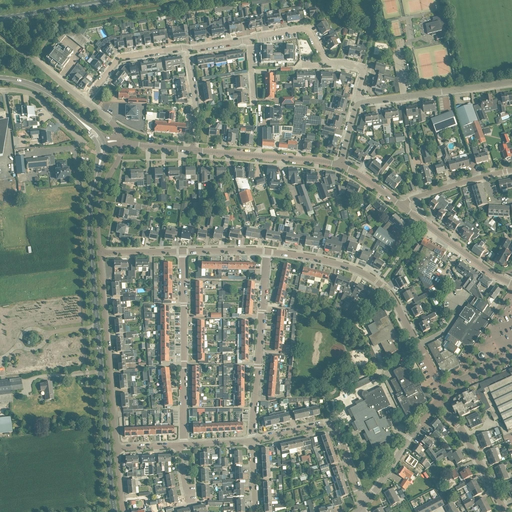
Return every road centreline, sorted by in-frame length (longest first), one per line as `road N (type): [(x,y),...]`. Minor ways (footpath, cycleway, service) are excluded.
road 1 (unclassified): [(98,252),(115,449)]
road 2 (residential): [(183,444),(182,251)]
road 3 (residential): [(251,441),(266,251)]
road 4 (residential): [(418,345),(370,277),(266,251)]
road 5 (tertiary): [(114,511),(96,326)]
road 6 (tertiary): [(96,326),(89,212),(100,142)]
road 7 (residential): [(362,506),(333,426),(251,441)]
road 8 (residential): [(358,103),(511,81)]
road 9 (tertiary): [(340,164),(192,150)]
road 10 (tertiary): [(511,283),(402,206)]
road 11 (residential): [(505,511),(460,427),(435,402)]
road 12 (unclassified): [(362,506),(435,402)]
road 13 (residential): [(186,49),(119,57),(85,101)]
road 14 (tertiary): [(100,142),(49,94),(0,79)]
road 15 (primary): [(0,19),(119,0)]
